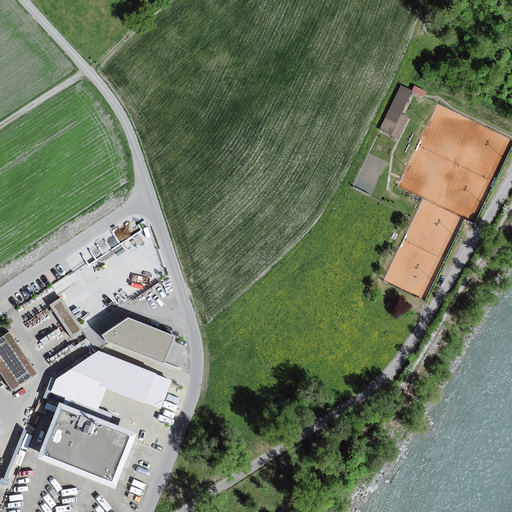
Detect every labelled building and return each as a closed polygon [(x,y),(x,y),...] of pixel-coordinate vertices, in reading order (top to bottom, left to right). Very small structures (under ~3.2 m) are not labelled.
[(412,92),(402,86),(379,130),(399,140),(410,119),(401,114),(412,92)] [(62,298),(50,306),(73,340),(85,332),(62,298)] [(108,343),(166,365),(177,337),(129,319),(104,336),(108,343)] [(10,332),(0,338),(0,373),(12,392),(38,375),(10,332)] [(111,355),(114,347),(104,343),(101,351),(111,355)] [(162,408),(172,382),(99,352),(70,371),(109,386),(162,408)] [(109,386),(70,371),(57,380),(51,393),(99,412),(109,386)] [(138,435),(61,404),(49,431),(36,426),(27,449),(42,455),(40,460),(116,490),(138,435)]
